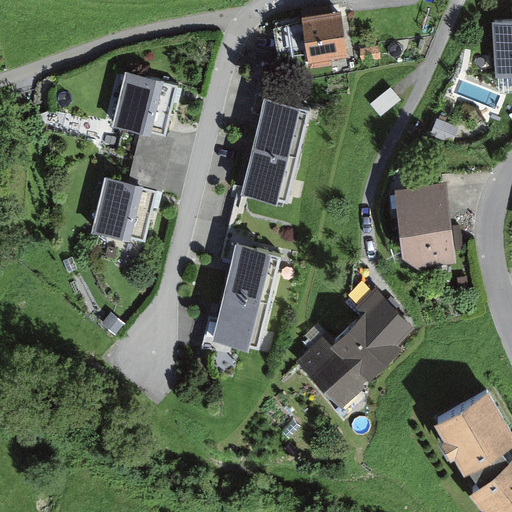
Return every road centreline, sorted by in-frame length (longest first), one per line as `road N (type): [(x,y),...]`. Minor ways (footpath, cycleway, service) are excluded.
road 1 (residential): [(281,0),(245,21),(228,52),(147,379)]
road 2 (track): [(0,81),(122,38),(245,21)]
road 3 (residential): [(511,180),(496,218),(497,262),(511,315)]
